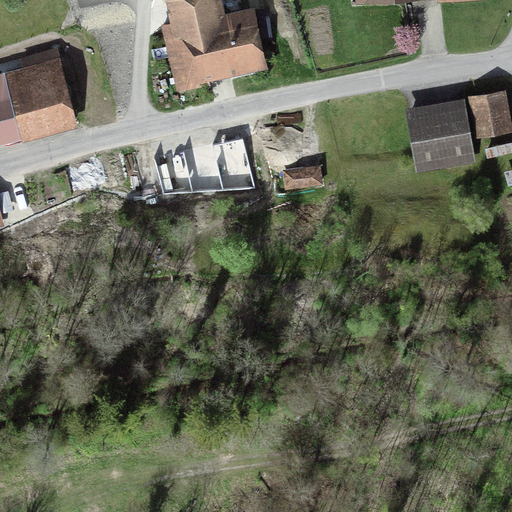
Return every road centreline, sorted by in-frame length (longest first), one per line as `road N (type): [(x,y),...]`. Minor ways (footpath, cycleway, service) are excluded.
road 1 (track): [(0,510),(96,482),(315,454),(511,407)]
road 2 (residential): [(511,59),(186,117)]
road 3 (residential): [(0,164),(138,130)]
road 4 (residential): [(141,0),(138,130)]
